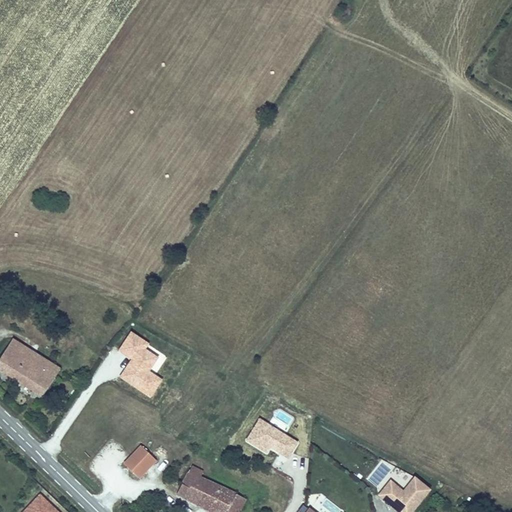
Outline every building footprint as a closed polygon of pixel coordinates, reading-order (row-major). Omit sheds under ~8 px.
[(21,357),(45,373),(50,364),(14,339),(6,350),(20,359),(21,357)] [(6,350),(0,359),(0,369),(42,397),(60,371),(50,364),(45,373),(21,357),(20,359),(6,350)] [(140,480),(157,462),(141,447),(124,465),(140,480)] [(199,478),(202,472),(193,467),(180,493),(185,495),(183,499),(208,511),(228,511),(236,496),(199,478)] [(414,511),(431,491),(415,478),(403,492),(390,482),(378,497),(396,511),(414,511)] [(239,511),(245,501),(236,496),(228,511),(239,511)]
